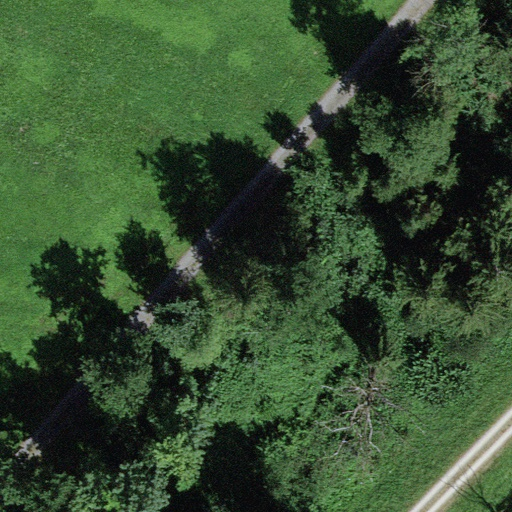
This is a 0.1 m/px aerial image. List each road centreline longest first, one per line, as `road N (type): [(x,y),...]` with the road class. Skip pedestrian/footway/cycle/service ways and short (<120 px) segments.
road 1 (track): [(424,0),(0,477)]
road 2 (track): [(511,413),(418,511)]
